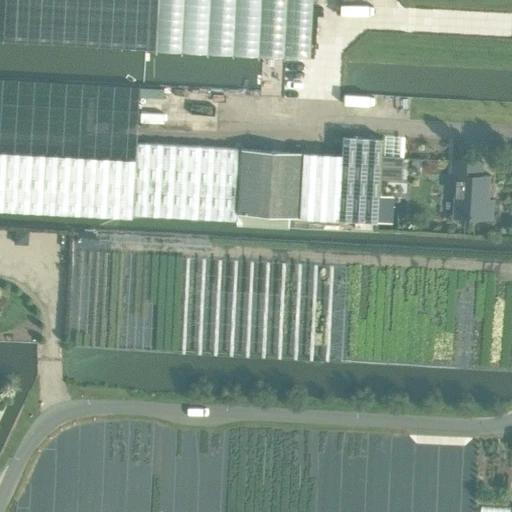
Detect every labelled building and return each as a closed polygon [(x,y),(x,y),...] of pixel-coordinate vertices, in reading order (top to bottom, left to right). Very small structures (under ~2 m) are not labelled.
[(145,46),(147,0),(4,0),(2,38),(145,46)] [(334,60),(337,0),(157,0),(155,51),(334,60)] [(135,157),(0,149),(0,207),(235,220),(235,213),(375,221),(378,172),(379,157),(380,138),(341,135),(339,154),(300,152),(239,149),(136,143),(135,157)] [(379,157),(378,172),(396,173),(397,158),(379,157)] [(491,218),(492,200),(488,199),(489,176),(482,175),(482,162),(453,160),(452,175),(457,175),(455,216),(491,218)]
